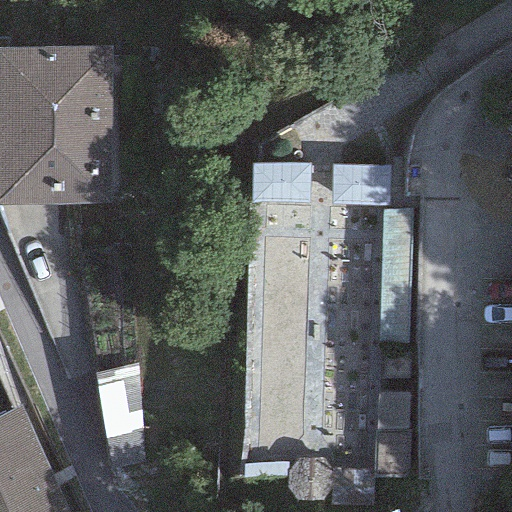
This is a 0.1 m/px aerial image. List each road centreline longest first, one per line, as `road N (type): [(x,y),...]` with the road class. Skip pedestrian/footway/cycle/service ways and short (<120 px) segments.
road 1 (unclassified): [(511,59),(469,97),(445,143),(459,511)]
road 2 (residential): [(0,251),(107,511)]
